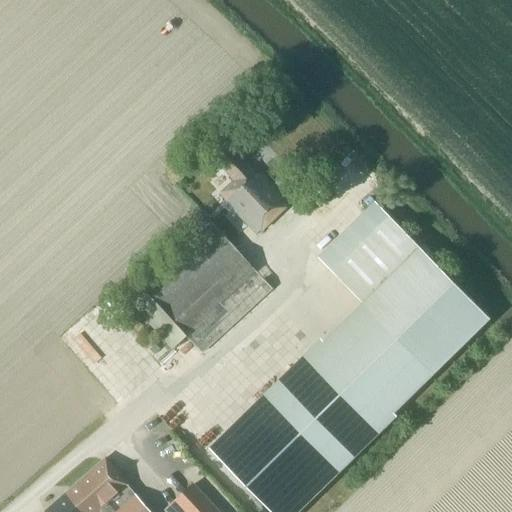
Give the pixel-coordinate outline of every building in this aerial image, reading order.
[(268,175),(276,182),(273,185),(260,172),(258,174),(241,155),(254,143),(243,131),(230,143),(214,157),(234,179),(220,193),(258,234),(302,191),(278,166),(268,175)] [(256,270),(212,222),(141,287),(145,291),(182,331),(185,335),(256,270)] [(491,319),(421,248),(364,304),(264,401),(334,472),(491,319)] [(173,351),(187,338),(185,335),(182,331),(145,291),(130,305),(173,351)] [(151,511),(129,485),(106,458),(45,511),(44,511),(98,511),(101,510),(102,511),(151,511)] [(220,511),(195,511),(184,500),(171,511),(231,511),(234,510),(229,504),(220,511)]
